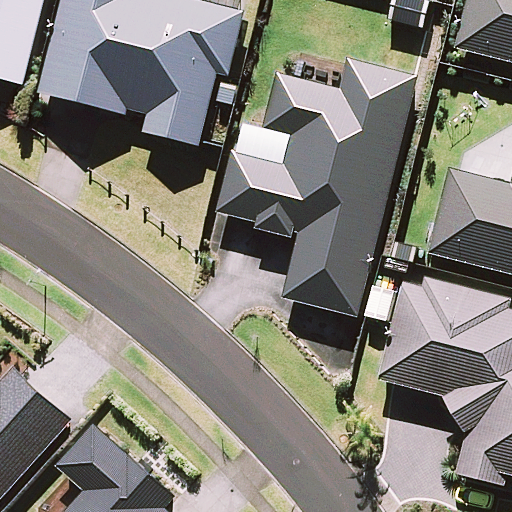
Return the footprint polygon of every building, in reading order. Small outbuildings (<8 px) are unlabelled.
[(49,0),(0,0),(0,84),(26,92),(49,0)] [(72,0),(47,101),(131,123),(132,116),(155,122),(150,140),(205,153),(223,81),(234,83),(250,20),(169,0),(72,0)] [(511,0),(476,0),(462,58),(511,70),(511,0)] [(240,161),(226,220),(262,228),(259,238),(304,249),(291,305),(361,322),(419,86),(356,71),(349,99),(284,83),(271,137),(298,143),(291,173),(240,161)] [(511,190),(459,177),(438,260),(511,278),(511,190)] [(511,305),(415,284),(392,389),(446,401),(472,440),(463,482),(509,492),(511,481),(511,305)]
